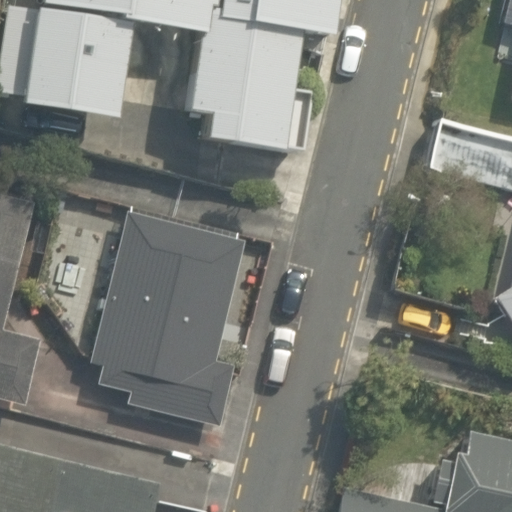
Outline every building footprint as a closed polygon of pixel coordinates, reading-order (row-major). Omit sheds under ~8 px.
[(162,126),(282,149),(293,91),(267,86),(278,29),(303,34),(309,0),(4,0),(0,24),(0,96),(93,114),(110,26),(178,39),(162,126)] [(511,31),(511,56),(501,105),(511,107),(511,0),(502,0),(496,28),(511,31)] [(0,405),(15,409),(31,337),(0,329),(0,321),(27,200),(0,193),(0,405)] [(209,366),(239,228),(116,201),(79,377),(115,385),(110,406),(208,427),(220,368),(209,366)] [(511,223),(485,352),(511,357),(511,223)] [(132,511),(140,479),(0,444),(0,511),(132,511)] [(511,511),(511,457),(442,445),(431,507),(333,489),(329,511),(511,511)]
